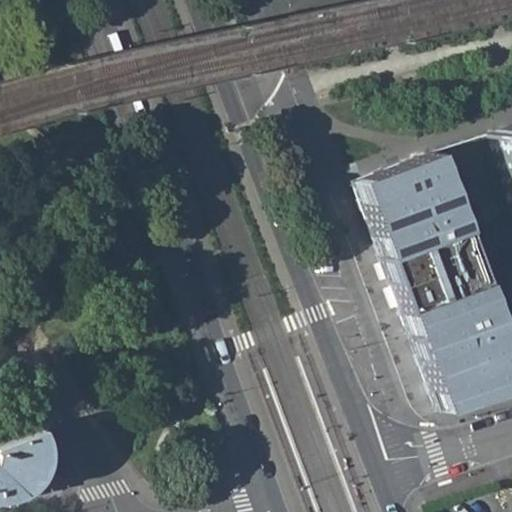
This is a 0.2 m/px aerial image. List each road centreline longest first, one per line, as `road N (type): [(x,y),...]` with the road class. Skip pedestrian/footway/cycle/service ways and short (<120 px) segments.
road 1 (secondary): [(102,0),(277,509)]
road 2 (secondary): [(375,464),(191,0)]
road 3 (residential): [(37,360),(117,511)]
road 4 (residential): [(511,430),(375,464)]
